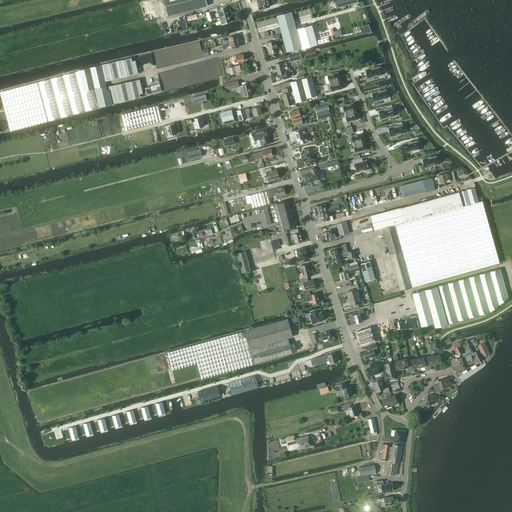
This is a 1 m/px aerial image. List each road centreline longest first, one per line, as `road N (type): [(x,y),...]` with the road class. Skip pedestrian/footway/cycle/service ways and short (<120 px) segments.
road 1 (track): [(250,488),(244,421),(236,418),(45,464),(5,440),(0,423)]
road 2 (residential): [(348,343),(45,432)]
road 3 (residential): [(301,199),(241,0)]
road 4 (residential): [(348,343),(301,199)]
